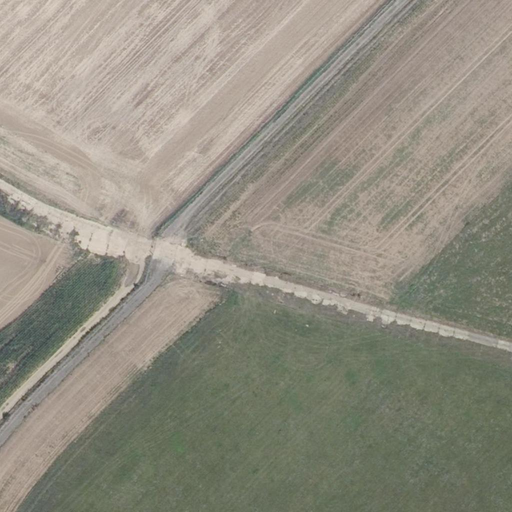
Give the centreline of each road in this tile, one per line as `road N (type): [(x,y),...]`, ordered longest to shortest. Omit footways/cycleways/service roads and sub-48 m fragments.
road 1 (track): [(0,417),(139,279),(145,248)]
road 2 (track): [(145,248),(19,205),(0,191)]
